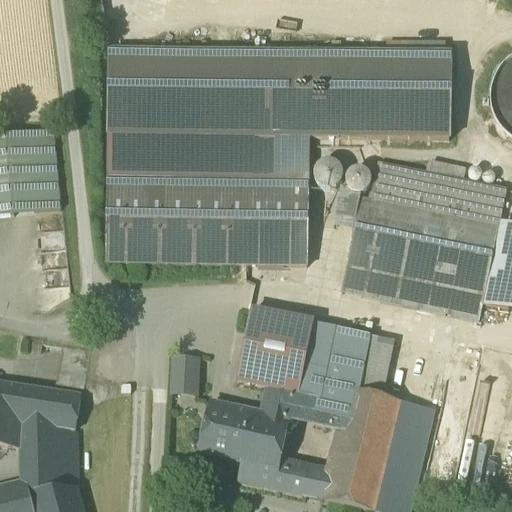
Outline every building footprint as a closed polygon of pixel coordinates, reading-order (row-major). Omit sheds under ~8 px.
[(410,48),(409,57),(444,58),(444,48),(410,48)] [(310,142),(448,145),(450,58),(444,58),(409,57),(110,53),(108,139),(310,142)] [(511,57),(505,62),(493,78),(489,96),(492,116),(503,132),(511,138),(511,57)] [(0,141),(0,222),(60,217),(54,137),(0,141)] [(309,187),(310,142),(108,139),(107,184),(308,187),(309,187)] [(424,176),(463,185),(466,170),(427,162),(424,176)] [(333,166),(322,166),(314,174),(314,185),(323,193),(334,193),(341,184),(341,173),(333,166)] [(378,166),(376,176),(504,204),(506,194),(463,185),(424,176),(378,166)] [(479,174),(476,172),(472,173),(470,174),(468,177),(468,180),(468,183),(471,185),(473,186),(477,186),(480,185),(481,182),(481,178),(481,176),(479,174)] [(368,193),(370,185),(367,177),(359,174),(351,176),(346,183),(347,193),(352,197),(361,198),(368,193)] [(490,175),(486,175),(483,177),(481,180),(481,183),(482,186),(484,187),(486,189),(489,189),(492,188),(494,186),(496,183),(496,180),(495,178),(493,176),(490,175)] [(345,273),(484,303),(497,238),(499,228),(504,204),(376,176),(369,205),(360,203),(353,235),(345,273)] [(106,268),(306,271),(308,187),(107,184),(106,268)] [(352,197),(347,193),(341,193),(334,232),(353,235),(360,203),(361,198),(352,197)] [(511,241),(511,293),(507,315),(511,316),(511,230),(499,228),(497,238),(511,241)] [(511,293),(511,241),(497,238),(484,303),(482,310),(507,315),(511,293)] [(484,303),(345,273),(341,297),(479,326),(482,310),(484,303)] [(238,388),(297,399),(312,328),(252,316),(238,388)] [(329,329),(351,332),(353,321),(330,318),(329,329)] [(333,334),(312,328),(297,399),(296,403),(303,405),(318,408),(326,368),(333,334)] [(333,334),(326,368),(362,376),(357,398),(381,403),(393,347),(333,334)] [(90,356),(62,351),(55,390),(84,394),(90,356)] [(198,365),(174,364),(172,400),(196,401),(198,365)] [(350,396),(357,398),(362,376),(326,368),(318,408),(314,428),(314,429),(341,436),(350,396)] [(0,450),(18,453),(20,453),(24,425),(75,435),(80,400),(0,387),(0,450)] [(374,511),(399,408),(381,403),(357,398),(350,396),(341,436),(331,475),(329,486),(324,506),(324,507),(344,511),(374,511)] [(302,503),(302,502),(307,481),(278,475),(280,463),(290,423),(298,425),(303,405),(296,403),(268,397),(262,419),(250,417),(238,467),(242,468),(238,488),(302,503)] [(318,408),(303,405),(298,425),(314,428),(318,408)] [(199,458),(238,467),(250,417),(210,408),(199,458)] [(412,511),(435,416),(399,408),(374,511),(412,511)] [(18,453),(26,485),(31,511),(81,511),(77,494),(76,435),(75,435),(24,425),(20,453),(18,453)] [(331,475),(280,463),(278,475),(307,481),(329,486),(331,475)] [(302,502),(324,506),(329,486),(307,481),(302,502)] [(0,511),(31,511),(26,485),(0,491),(0,511)]
